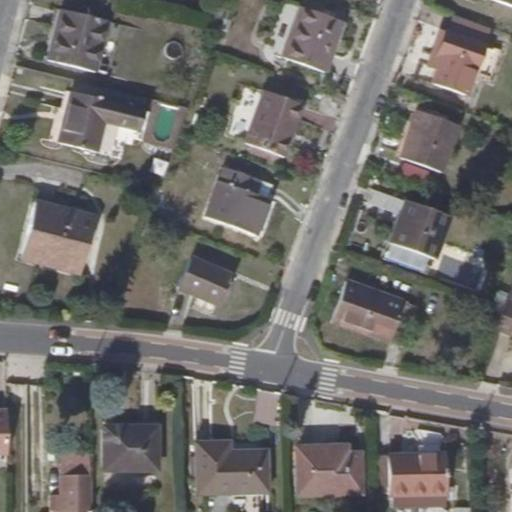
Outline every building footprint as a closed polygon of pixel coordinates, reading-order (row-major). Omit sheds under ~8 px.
[(511,0),(488,0),(511,9),(511,0)] [(323,75),(342,24),(301,8),(283,58),(323,75)] [(93,71),(104,20),(59,10),(48,60),(93,71)] [(442,32),(434,56),(429,68),(438,72),(433,87),(466,99),(484,49),(442,32)] [(429,68),(434,56),(428,55),(424,66),(429,68)] [(101,151),(112,101),(73,91),(62,142),(101,151)] [(281,159),(301,107),(262,92),(243,144),(281,159)] [(440,175),(457,128),(417,113),(399,160),(440,175)] [(250,192),(255,178),(225,167),(207,217),(258,236),(271,200),(258,195),(250,192)] [(263,181),(255,178),(250,192),(258,195),(263,181)] [(433,261),(449,217),(407,202),(391,245),(433,261)] [(26,259),(57,266),(67,268),(69,260),(87,264),(97,217),(38,204),(26,259)] [(217,308),(231,278),(188,258),(175,289),(217,308)] [(69,260),(67,268),(85,272),(87,264),(69,260)] [(402,348),(417,307),(345,281),(330,322),(402,348)] [(511,302),(508,301),(497,331),(511,336),(511,302)] [(161,423),(101,422),(99,481),(159,482),(161,423)] [(263,486),(262,445),(225,446),(225,435),(190,436),(191,488),(263,486)] [(314,453),(313,445),(293,445),(295,493),(357,493),(356,453),(342,453),(314,453)] [(342,445),(313,445),(314,453),(342,453),(342,445)] [(442,494),(441,455),(383,456),(384,494),(442,494)] [(64,477),(64,498),(87,498),(87,477),(64,477)] [(63,511),(64,498),(51,498),(51,511),(63,511)] [(87,511),(87,498),(64,498),(63,511),(87,511)]
